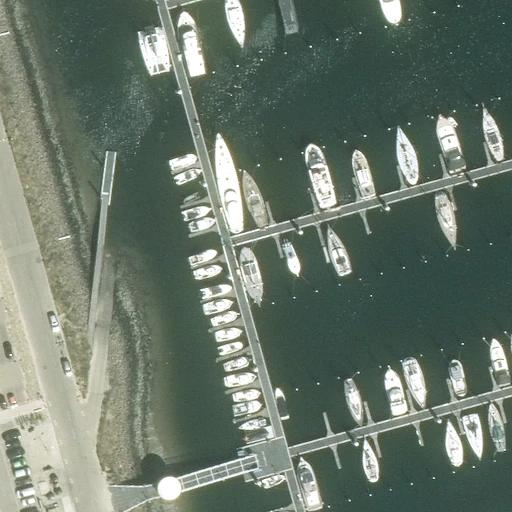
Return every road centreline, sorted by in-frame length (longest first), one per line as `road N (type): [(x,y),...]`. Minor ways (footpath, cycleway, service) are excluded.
road 1 (unclassified): [(85,469),(0,158)]
road 2 (unclassified): [(85,469),(114,235)]
